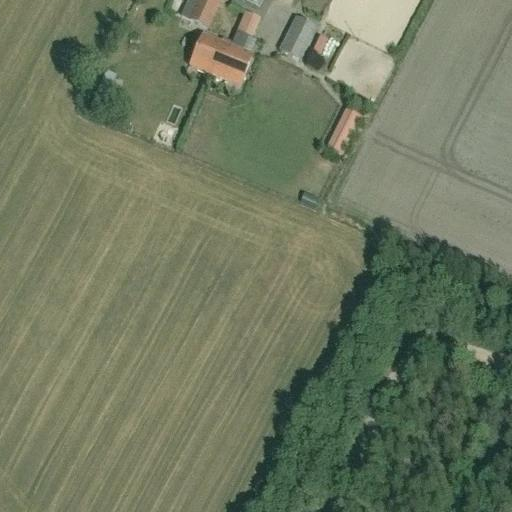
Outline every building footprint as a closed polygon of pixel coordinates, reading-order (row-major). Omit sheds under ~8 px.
[(182,14),(187,0),(175,0),(171,9),(182,14)] [(208,32),(221,3),(216,0),(198,0),(188,22),(208,32)] [(248,39),(257,20),(244,15),(236,34),(248,39)] [(299,63),(316,31),(296,21),(280,53),(299,63)] [(222,64),(228,49),(202,38),(188,69),(208,77),(215,61),(222,64)] [(337,55),(342,42),(331,38),(326,51),(337,55)] [(251,59),(228,49),(222,64),(215,61),(208,77),(238,90),(251,59)] [(345,112),(326,151),(342,158),(361,120),(345,112)]
